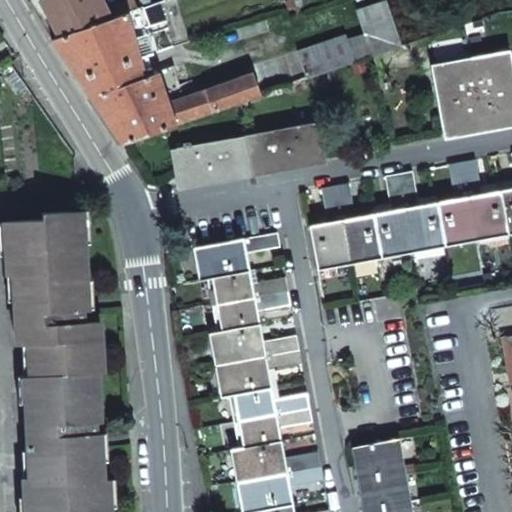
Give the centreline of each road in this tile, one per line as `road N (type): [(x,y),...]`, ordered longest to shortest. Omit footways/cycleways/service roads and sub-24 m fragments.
road 1 (residential): [(291,180),(351,511)]
road 2 (unclassified): [(169,511),(137,209)]
road 3 (unclassified): [(137,209),(6,0)]
road 4 (residential): [(291,180),(511,138)]
road 5 (residential): [(486,511),(449,319)]
road 6 (residential): [(137,209),(291,180)]
